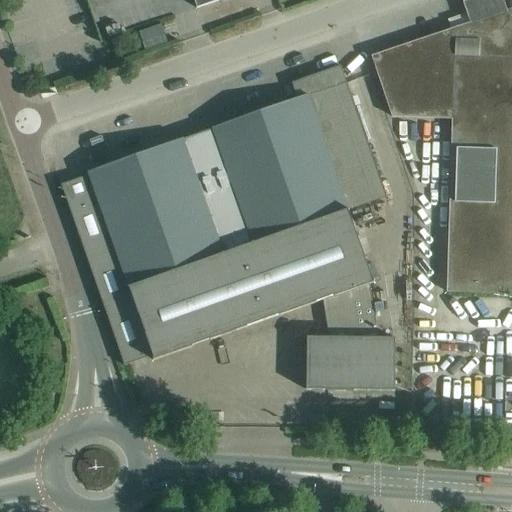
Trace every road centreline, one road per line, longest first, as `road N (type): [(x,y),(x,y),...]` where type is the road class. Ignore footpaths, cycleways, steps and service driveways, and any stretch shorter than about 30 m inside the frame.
road 1 (unclassified): [(19,123),(378,0)]
road 2 (tertiary): [(96,424),(70,266),(19,123)]
road 3 (secondary): [(138,465),(409,483)]
